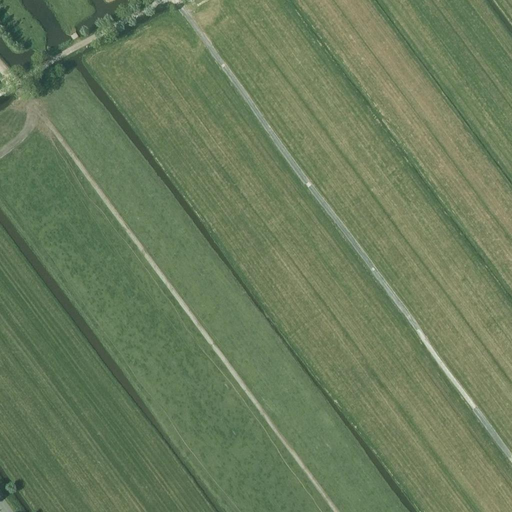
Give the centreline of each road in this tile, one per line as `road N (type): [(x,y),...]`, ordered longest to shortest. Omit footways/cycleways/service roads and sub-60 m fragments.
road 1 (track): [(511,458),(176,0)]
road 2 (track): [(335,511),(0,65)]
road 3 (track): [(0,93),(163,0)]
